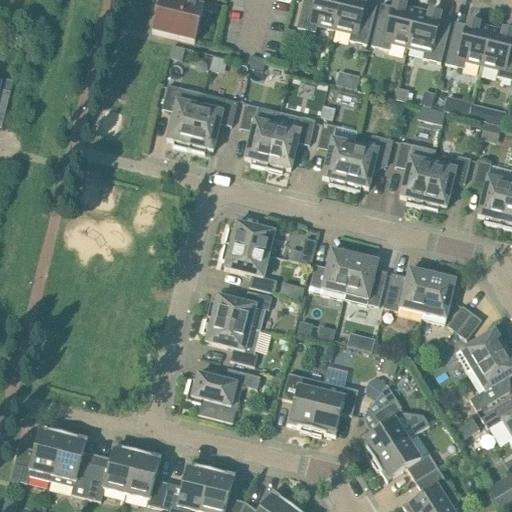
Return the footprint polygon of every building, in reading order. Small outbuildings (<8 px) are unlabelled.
[(206,0),(179,0),(178,5),(161,1),(152,35),(195,46),(203,11),(205,3),(206,0)] [(304,0),(297,31),(316,36),(317,29),(334,33),(341,0),(304,0)] [(341,0),(334,33),(351,37),(349,44),(367,48),(377,6),(366,3),(366,0),(341,0)] [(216,15),(219,7),(205,3),(203,11),(216,15)] [(391,47),(408,51),(417,12),(406,9),(406,8),(394,5),(393,10),(381,7),(371,49),(389,54),(391,47)] [(429,15),(417,12),(408,51),(424,55),(423,62),(441,66),(451,24),(440,21),(441,17),(429,14),(429,15)] [(491,30),(479,27),(480,26),(468,23),(467,28),(455,25),(445,67),(463,72),(465,65),(482,69),(491,30)] [(497,80),(511,83),(511,34),(503,32),(503,33),(491,30),(482,69),(498,73),(497,80)] [(182,64),(185,50),(172,47),(169,61),(182,64)] [(224,77),(227,62),(213,59),(209,73),(224,77)] [(346,91),(356,93),(359,79),(349,77),(346,91)] [(0,88),(0,86),(0,121),(4,123),(11,95),(0,91),(0,88)] [(174,145),(173,150),(189,154),(203,97),(168,88),(161,113),(174,116),(167,143),(174,145)] [(399,91),(395,102),(407,105),(410,94),(399,91)] [(419,120),(445,127),(448,115),(433,111),(437,96),(427,93),(419,120)] [(213,155),(220,127),(231,130),(238,106),(203,97),(189,154),(205,158),(206,153),(213,155)] [(245,108),(239,132),(251,134),(244,162),(252,164),(251,168),(266,172),(277,129),(278,129),(282,117),(245,108)] [(277,129),(266,172),(282,176),(283,172),(291,173),(297,146),(309,149),(315,125),(301,121),(298,134),(278,129),(277,129)] [(484,125),(480,143),(497,148),(502,130),(484,125)] [(323,126),(317,151),(329,154),(322,181),(330,183),(328,187),(344,191),(355,148),(332,142),(335,130),(323,126)] [(355,148),(344,191),(360,195),(361,191),(368,193),(373,175),(375,165),(387,168),(393,144),(372,139),(366,150),(355,148)] [(401,146),(395,170),(406,173),(400,200),(407,202),(406,206),(422,210),(435,157),(436,154),(401,146)] [(435,157),(422,210),(437,214),(439,210),(446,211),(453,184),(465,187),(470,163),(457,160),(457,163),(435,157)] [(478,165),(472,189),(484,192),(477,219),(485,221),(484,225),(499,229),(510,186),(488,180),(491,168),(478,165)] [(510,186),(499,229),(511,232),(511,179),(510,186)] [(229,232),(225,248),(269,259),(275,235),(236,226),(234,233),(229,232)] [(311,269),(317,245),(305,242),(299,266),(311,269)] [(269,259),(225,248),(221,264),(226,265),(224,272),(252,279),(248,291),(273,297),(276,284),(263,281),(269,259)] [(327,272),(315,269),(308,293),(321,297),(344,303),(355,259),(331,253),(327,272)] [(379,309),(388,276),(376,273),(378,265),(355,259),(344,303),(367,309),(368,306),(379,309)] [(432,278),(409,272),(407,281),(391,277),(383,311),(398,315),(398,316),(421,322),(432,278)] [(455,284),(432,278),(421,322),(445,328),(455,284)] [(217,299),(215,307),(211,305),(207,321),(261,335),(266,313),(269,314),(273,300),(247,294),(244,306),(217,299)] [(447,329),(457,337),(472,317),(462,309),(447,329)] [(457,337),(467,344),(482,324),(472,317),(457,337)] [(233,353),(230,363),(255,370),(258,358),(255,358),(261,335),(207,321),(203,337),(207,338),(206,346),(233,353)] [(297,338),(310,341),(313,329),(300,326),(297,338)] [(495,334),(456,357),(468,377),(507,354),(495,334)] [(362,341),(359,354),(371,357),(375,344),(362,341)] [(372,356),(383,359),(386,349),(374,346),(372,356)] [(468,377),(480,396),(470,402),(477,414),(511,393),(510,380),(511,379),(511,362),(507,354),(468,377)] [(393,379),(399,365),(384,361),(380,375),(393,379)] [(191,383),(186,404),(201,408),(199,419),(232,428),(237,412),(243,389),(257,393),(260,380),(228,372),(225,384),(198,377),(196,384),(191,383)] [(311,438),(321,395),(323,386),(289,376),(282,402),(294,405),(288,429),(301,432),(300,435),(311,438)] [(378,401),(386,390),(387,389),(378,382),(370,384),(366,389),(366,398),(375,404),(376,403),(378,401)] [(359,395),(323,386),(321,395),(311,438),(321,440),(322,437),(335,440),(341,416),(353,419),(359,395)] [(394,403),(386,390),(378,401),(376,403),(381,411),(394,403)] [(511,401),(481,419),(488,431),(497,425),(510,446),(511,444),(511,401)] [(365,457),(371,466),(408,443),(429,429),(423,419),(403,417),(394,403),(381,411),(372,417),(381,432),(361,444),(368,455),(365,457)] [(467,440),(462,430),(454,434),(460,444),(467,440)] [(51,484),(63,438),(40,432),(35,453),(19,449),(11,483),(27,487),(29,479),(51,484)] [(63,438),(51,484),(73,490),(71,497),(86,501),(94,469),(81,465),(86,444),(63,438)] [(419,461),(408,443),(371,466),(377,476),(380,474),(387,485),(406,472),(415,486),(437,472),(428,456),(419,461)] [(104,492),(127,497),(137,456),(114,450),(108,472),(94,469),(86,501),(101,505),(104,492)] [(160,462),(137,456),(127,497),(149,503),(148,507),(162,511),(168,487),(155,484),(160,462)] [(168,487),(162,511),(163,511),(201,511),(211,474),(188,468),(182,491),(168,487)] [(459,505),(437,472),(415,486),(423,499),(404,511),(403,511),(448,511),(450,511),(459,505)] [(242,511),(245,506),(229,502),(234,480),(211,474),(201,511),(242,511)] [(261,511),(252,511),(245,506),(242,511),(291,511),(292,511),(273,497),(261,511)] [(6,502),(3,511),(20,511),(22,505),(6,502)]
